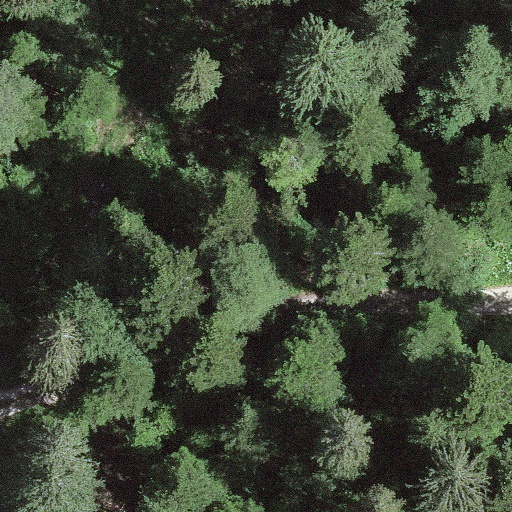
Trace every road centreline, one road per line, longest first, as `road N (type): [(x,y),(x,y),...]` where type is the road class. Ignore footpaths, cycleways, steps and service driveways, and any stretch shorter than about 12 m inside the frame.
road 1 (track): [(0,396),(268,315),(511,296)]
road 2 (track): [(141,0),(147,32),(129,134),(0,388)]
